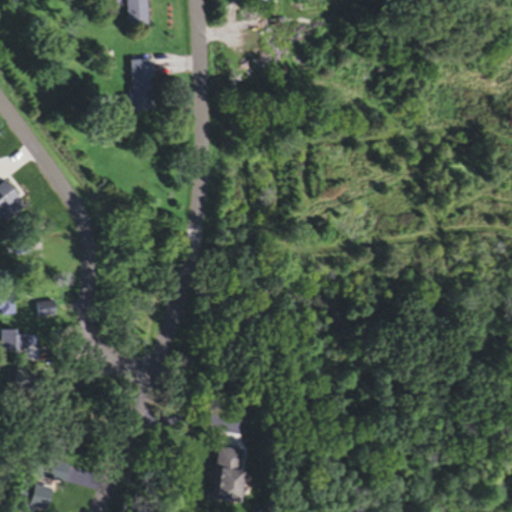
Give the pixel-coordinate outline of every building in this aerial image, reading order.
[(145,27),(144,0),(123,0),(124,28),(145,27)] [(129,114),(150,113),(148,62),(127,63),(129,114)] [(0,223),(2,226),(21,210),(0,184),(0,223)] [(0,258),(0,271),(30,269),(28,248),(7,249),(7,257),(0,258)] [(0,294),(0,316),(13,317),(13,294),(0,294)] [(36,322),(55,317),(52,303),(33,308),(36,322)] [(0,354),(26,355),(25,333),(0,333),(0,354)] [(238,453),(212,451),(207,505),(232,507),(238,453)]
